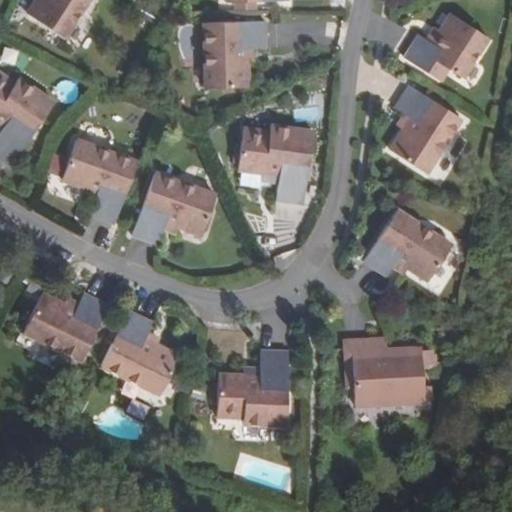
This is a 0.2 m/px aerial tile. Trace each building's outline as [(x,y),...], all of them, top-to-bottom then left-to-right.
[(38,0),(35,0),(25,16),(61,41),(86,0),(40,0),(40,1),(38,0)] [(440,69),(448,74),(461,83),(487,44),(453,21),(442,37),(441,40),(444,42),(438,51),(428,44),(419,38),(404,62),(432,81),(440,69)] [(221,52),(222,65),(223,89),(264,88),(263,25),(202,26),(203,53),(215,52),(221,52)] [(435,33),(428,44),(438,51),(444,42),(441,40),(442,37),(435,33)] [(438,86),(448,74),(440,69),(432,81),(438,86)] [(0,123),(8,129),(1,140),(0,141),(0,166),(11,174),(54,109),(19,85),(15,90),(0,80),(0,123)] [(408,123),(401,133),(389,151),(425,176),(459,124),(410,89),(394,113),(403,119),(408,123)] [(397,130),(401,133),(408,123),(403,119),(397,130)] [(278,177),(277,190),(274,207),(301,211),(311,137),(268,130),(266,138),(240,134),(235,176),(261,179),(263,180),(263,175),(278,177)] [(92,199),(89,206),(85,220),(111,230),(133,167),(73,145),(58,187),(80,195),(92,199)] [(260,187),(277,190),(278,177),(263,175),(263,180),(261,179),(260,187)] [(161,229),(173,234),(197,242),(211,202),(150,181),(129,242),(154,252),(159,237),(161,229)] [(78,202),(89,206),(92,199),(80,195),(78,202)] [(401,270),(411,276),(434,288),(454,251),(395,219),(366,271),(392,286),(397,277),(401,270)] [(171,241),(173,234),(161,229),(159,237),(171,241)] [(406,282),(411,276),(401,270),(397,277),(406,282)] [(78,315),(65,309),(43,298),(25,336),(84,365),(111,309),(86,298),(81,308),(78,315)] [(78,315),(81,308),(68,301),(65,309),(78,315)] [(148,343),(150,337),(155,327),(130,315),(104,368),(162,397),(180,360),(159,349),(148,343)] [(148,343),(159,349),(162,343),(150,337),(148,343)] [(375,361),(378,361),(377,351),(362,352),(364,370),(375,370),(375,361)] [(364,370),(362,352),(335,355),(338,397),(346,396),(348,419),(419,411),(413,358),(378,361),(375,361),(375,370),(364,370)] [(216,397),(215,413),(214,428),(242,430),(242,436),(285,437),(286,363),(259,362),(259,380),(259,394),(245,395),(245,389),(243,389),(216,388),(216,397)] [(259,394),(259,380),(243,379),(243,389),(245,389),(245,395),(259,394)]
